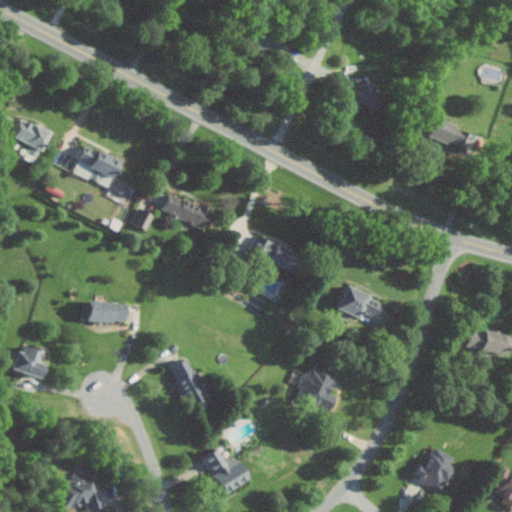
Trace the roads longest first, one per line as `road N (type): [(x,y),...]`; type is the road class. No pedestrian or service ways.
road 1 (secondary): [(0,6),(356,193),(511,253)]
road 2 (residential): [(454,237),(401,398),(360,471),(321,511)]
road 3 (residential): [(168,511),(134,418),(103,391)]
